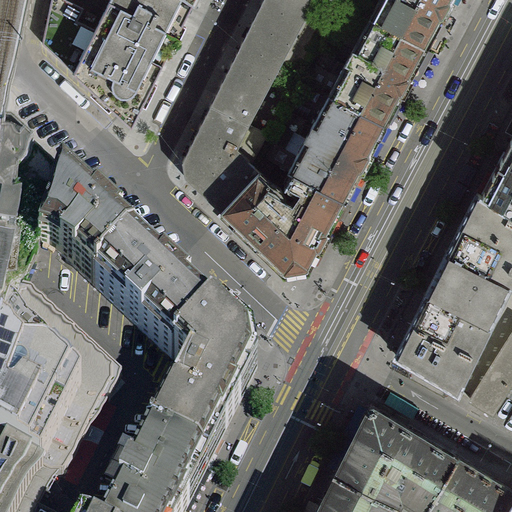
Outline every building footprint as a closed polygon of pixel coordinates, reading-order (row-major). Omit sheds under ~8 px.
[(74,70),(96,29),(78,21),(84,8),(67,0),(52,0),(43,43),(74,70)] [(111,0),(96,29),(163,63),(194,4),(187,0),(111,0)] [(222,212),(260,171),(252,165),(269,134),(250,125),(272,83),(291,93),(340,1),(337,0),(264,0),(184,162),(186,177),(222,212)] [(380,0),(371,18),(426,47),(450,0),(380,0)] [(354,49),(371,18),(349,6),(332,38),(354,49)] [(339,77),(330,94),(385,123),(426,47),(371,18),(354,49),(339,77)] [(96,29),(74,70),(132,126),(163,63),(96,29)] [(323,55),(317,65),(327,70),(332,60),(323,55)] [(330,94),(339,77),(327,70),(317,65),(309,82),(330,94)] [(289,170),(292,172),(344,199),(385,123),(330,94),(289,170)] [(292,113),(284,128),(299,136),(307,121),(292,113)] [(511,141),(500,164),(483,196),(511,214),(511,141)] [(310,265),(344,199),(292,172),(287,182),(289,189),(298,194),(292,202),(287,199),(282,190),(277,185),(272,182),(260,171),(222,212),(285,270),(310,265)] [(52,245),(95,287),(136,244),(66,175),(41,241),(52,245)] [(10,185),(5,213),(25,216),(29,188),(10,185)] [(398,355),(458,390),(511,282),(511,214),(483,196),(478,193),(440,272),(398,355)] [(0,235),(0,296),(1,297),(13,238),(0,235)] [(175,363),(216,320),(136,244),(95,287),(175,363)] [(0,444),(9,450),(45,469),(70,482),(123,378),(23,288),(0,347),(0,444)] [(172,402),(150,445),(204,471),(254,374),(248,350),(216,320),(175,363),(187,373),(192,378),(178,404),(172,402)] [(509,388),(511,382),(511,335),(472,398),(492,411),(509,388)] [(426,509),(458,456),(416,431),(375,407),(370,408),(338,474),(398,504),(403,496),(426,509)] [(0,467),(9,450),(0,444),(0,467)] [(116,511),(183,511),(204,471),(150,445),(116,511)] [(0,511),(24,511),(45,469),(9,450),(0,467),(0,511)] [(506,511),(511,504),(511,488),(493,478),(458,456),(426,509),(424,511),(506,511)] [(394,511),(398,504),(338,474),(327,496),(318,511),(394,511)]
